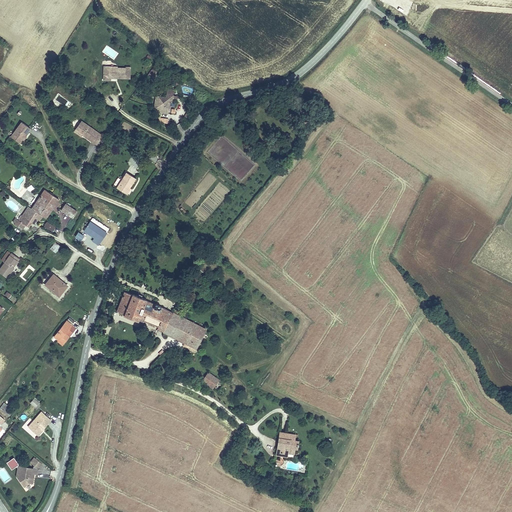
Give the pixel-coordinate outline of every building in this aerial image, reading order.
[(111,68),(105,68),(106,80),(113,80),(113,77),(128,77),(128,67),(120,67),(121,65),(112,65),(111,68)] [(151,79),(157,72),(153,68),(147,75),(151,79)] [(161,112),(166,112),(167,110),(173,110),(173,105),(177,106),(177,101),(175,100),(175,95),(169,95),(169,96),(158,94),(157,108),(161,109),(161,112)] [(14,135),(24,141),(34,126),(24,120),(14,135)] [(81,122),(74,130),(82,135),(81,137),(93,146),(101,135),(81,122)] [(82,135),(74,130),(72,133),(80,138),(81,137),(82,135)] [(117,188),(129,195),(133,187),(132,185),(137,177),(128,171),(117,188)] [(20,191),(24,197),(30,193),(26,188),(20,191)] [(31,211),(42,218),(45,220),(58,201),(44,191),(31,211)] [(69,215),(73,209),(66,203),(61,209),(69,215)] [(31,210),(27,208),(22,213),(24,215),(22,217),(24,219),(31,210)] [(73,219),(78,212),(73,209),(69,215),(73,219)] [(24,219),(22,217),(20,216),(16,221),(14,220),(11,224),(21,231),(24,227),(28,229),(34,220),(38,223),(42,218),(31,211),(31,210),(24,219)] [(55,229),(46,224),(44,228),(51,234),(55,229)] [(96,239),(94,242),(99,247),(106,235),(92,225),(86,233),(96,239)] [(78,232),(74,237),(81,242),(85,236),(78,232)] [(55,253),(60,248),(55,243),(51,248),(55,253)] [(12,257),(9,254),(7,257),(2,265),(6,268),(12,257)] [(18,260),(12,257),(6,268),(1,275),(5,277),(12,269),(18,260)] [(20,261),(18,260),(12,269),(14,270),(20,261)] [(20,276),(25,281),(35,269),(30,265),(20,276)] [(12,269),(5,277),(9,280),(15,271),(14,270),(12,269)] [(50,280),(62,290),(63,289),(65,290),(69,286),(54,275),(50,280)] [(60,292),(62,290),(50,280),(47,284),(54,290),(55,288),(60,292)] [(160,325),(168,308),(149,300),(149,299),(133,291),(132,292),(127,290),(119,309),(124,311),(123,313),(139,321),(141,318),(146,320),(146,319),(160,325)] [(207,326),(168,308),(160,325),(158,329),(198,346),(207,326)] [(57,335),(66,342),(78,327),(74,323),(76,320),(71,316),(57,335)] [(208,372),(203,380),(220,391),(225,383),(208,372)] [(5,403),(0,408),(5,412),(10,407),(5,403)] [(44,427),(52,418),(43,410),(29,425),(38,432),(43,426),(44,427)] [(278,443),(278,451),(283,452),(283,449),(289,450),(295,451),(296,446),(298,446),(299,439),(296,439),(297,433),(280,431),(279,440),(284,440),(283,444),(278,443)] [(42,461),(35,455),(31,460),(38,466),(42,461)] [(18,464),(17,475),(21,475),(24,479),(24,483),(26,485),(31,481),(34,481),(35,474),(32,474),(33,470),(32,469),(32,467),(27,466),(27,465),(18,464)] [(38,466),(27,465),(27,466),(32,467),(32,469),(33,470),(32,474),(35,474),(35,471),(37,472),(38,466)]
